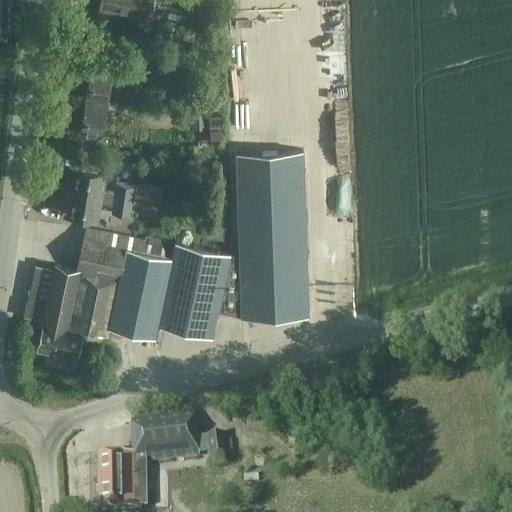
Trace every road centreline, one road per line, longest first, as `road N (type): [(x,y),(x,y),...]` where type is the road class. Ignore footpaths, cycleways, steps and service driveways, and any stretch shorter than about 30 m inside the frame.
road 1 (tertiary): [(48,426),(511,299)]
road 2 (tertiary): [(0,314),(37,0)]
